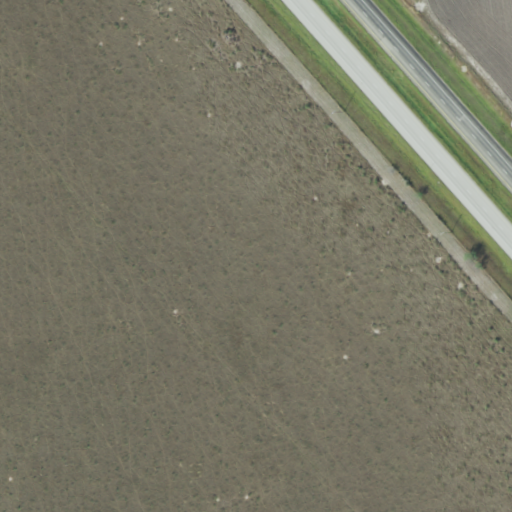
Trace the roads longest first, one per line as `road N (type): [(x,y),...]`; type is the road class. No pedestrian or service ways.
road 1 (trunk): [(301,0),(511,236)]
road 2 (trunk): [(511,171),(361,0)]
